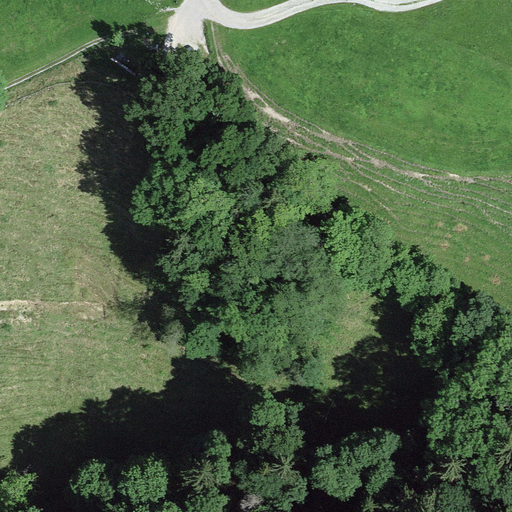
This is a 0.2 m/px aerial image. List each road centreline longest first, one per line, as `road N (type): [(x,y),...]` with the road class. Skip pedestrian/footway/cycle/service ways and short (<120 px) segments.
road 1 (track): [(511,352),(453,291),(231,135),(167,46),(195,0)]
road 2 (track): [(195,0),(71,64),(0,85)]
